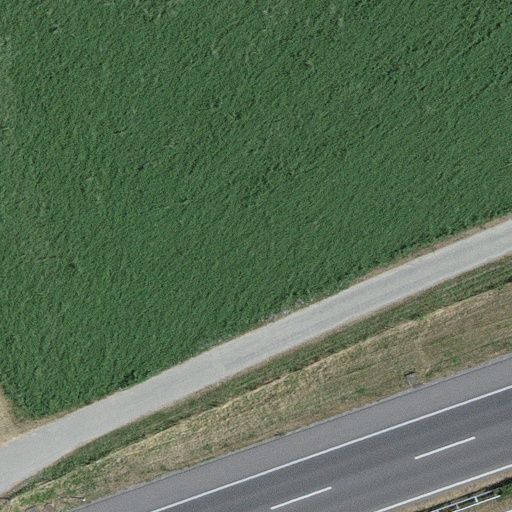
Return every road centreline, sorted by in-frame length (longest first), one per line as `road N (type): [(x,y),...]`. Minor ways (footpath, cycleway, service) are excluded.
road 1 (track): [(0,470),(296,328),(511,236)]
road 2 (motorway): [(511,425),(263,511)]
